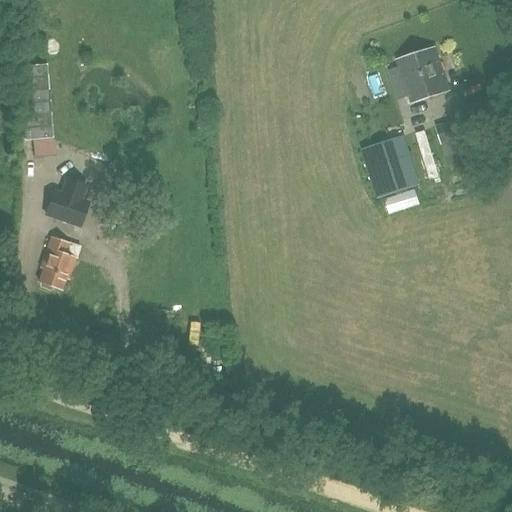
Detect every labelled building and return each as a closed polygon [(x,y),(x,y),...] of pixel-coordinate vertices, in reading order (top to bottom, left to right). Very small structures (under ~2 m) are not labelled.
[(398,101),(409,97),(412,104),(450,91),(435,49),(397,61),(399,68),(388,72),(398,101)] [(471,114),(435,126),(441,144),(477,132),(471,114)] [(419,185),(403,136),(360,150),(376,200),(419,185)] [(41,200),(39,173),(29,174),(31,201),(41,200)] [(61,194),(54,191),(46,214),(80,226),(88,203),(80,200),(85,185),(67,179),(61,194)] [(59,239),(41,283),(67,294),(86,250),(59,239)] [(83,268),(75,292),(91,298),(90,301),(110,308),(112,305),(128,311),(140,276),(87,257),(85,265),(83,265),(82,268),(83,268)]
